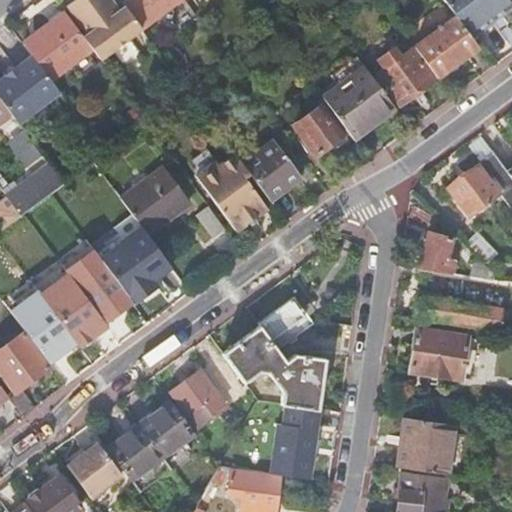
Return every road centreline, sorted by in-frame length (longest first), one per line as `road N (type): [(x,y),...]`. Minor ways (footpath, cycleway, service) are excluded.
road 1 (residential): [(0,462),(39,433),(85,379),(372,186)]
road 2 (residential): [(339,511),(378,247),(367,218),(372,186)]
road 3 (residential): [(372,186),(511,80)]
